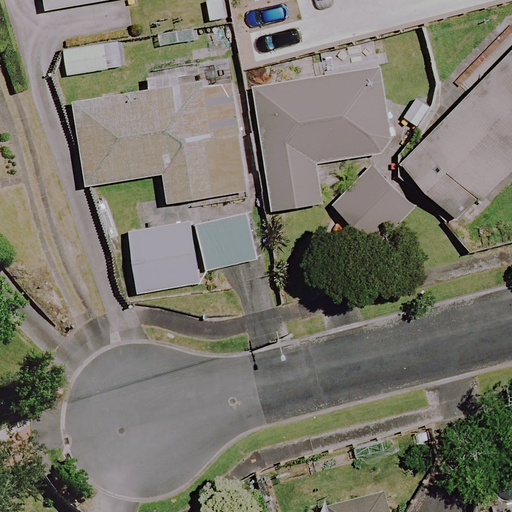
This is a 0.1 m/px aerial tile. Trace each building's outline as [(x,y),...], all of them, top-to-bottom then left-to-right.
[(347,0),(353,33),(428,19),(472,7),(471,0),(347,0)] [(122,39),(68,47),(72,73),(127,65),(122,39)] [(511,51),(406,160),(465,217),(487,195),(490,198),(511,175),(511,51)] [(326,158),(391,148),(401,135),(389,61),(259,82),(280,207),(332,199),(326,158)] [(211,76),(80,97),(94,181),(165,170),(172,169),(177,199),(255,186),(238,80),(213,84),(211,76)] [(422,96),(409,115),(422,124),(435,105),(422,96)] [(422,204),(377,162),(339,202),(384,244),(422,204)] [(254,208),(202,221),(208,247),(213,267),(234,262),(265,255),(254,208)] [(201,248),(196,218),(173,221),(135,228),(145,290),(206,280),(201,248)] [(399,511),(393,487),(333,502),(336,511),(399,511)]
